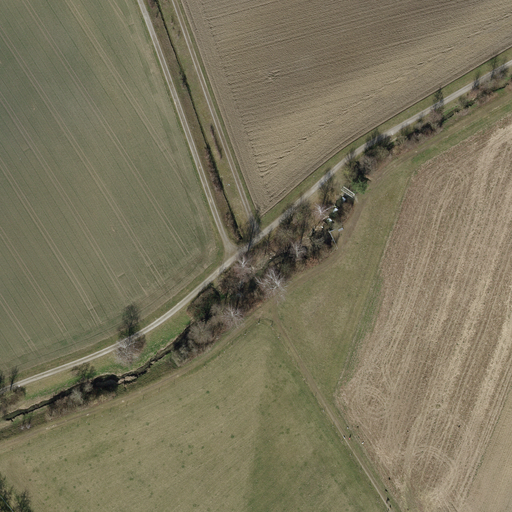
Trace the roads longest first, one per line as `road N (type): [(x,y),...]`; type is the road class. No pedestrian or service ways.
road 1 (track): [(0,448),(210,357),(331,265),(395,166),(511,104)]
road 2 (track): [(511,62),(372,144),(162,320),(102,353),(0,391)]
road 3 (track): [(230,258),(140,0)]
road 4 (track): [(259,238),(176,0)]
road 5 (track): [(268,308),(394,511)]
